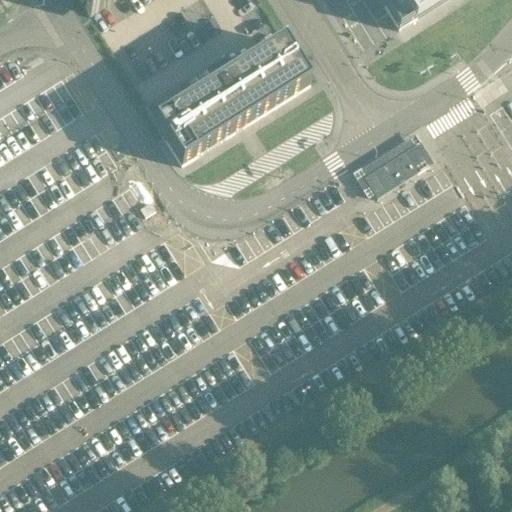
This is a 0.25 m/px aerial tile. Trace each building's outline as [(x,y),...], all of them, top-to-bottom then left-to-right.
[(74,0),(89,23),(115,8),(112,4),(118,0),(74,0)] [(376,0),(398,34),(410,26),(413,32),(463,0),(376,0)] [(270,37),(259,43),(264,51),(274,45),(270,37)] [(147,110),(145,111),(162,139),(165,144),(181,170),(310,89),(303,78),(295,66),(284,48),(283,46),(282,47),(265,58),(246,70),(235,77),(234,77),(230,71),(191,96),(185,86),(147,110)] [(376,202),(428,170),(415,149),(363,182),(376,202)]
